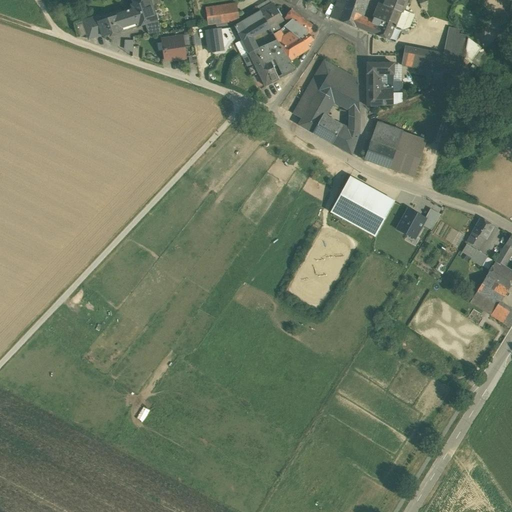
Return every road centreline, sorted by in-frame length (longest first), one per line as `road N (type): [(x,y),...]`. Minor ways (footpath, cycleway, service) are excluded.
road 1 (track): [(0,365),(245,102)]
road 2 (residential): [(270,116),(231,94),(63,37)]
road 3 (tertiary): [(511,347),(411,511)]
road 4 (residential): [(511,230),(355,164)]
road 5 (residential): [(355,164),(364,45),(327,28)]
